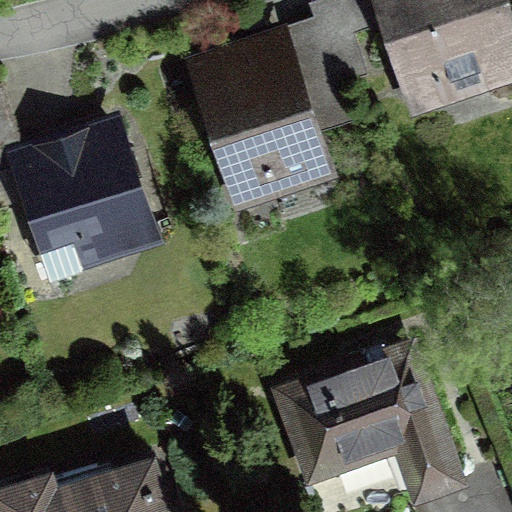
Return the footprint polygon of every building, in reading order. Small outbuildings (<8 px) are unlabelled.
[(511,0),(402,0),(439,110),(511,86),(511,0)] [(290,31),(191,64),(243,216),(341,183),(290,31)] [(122,115),(6,153),(41,260),(75,248),(86,280),(168,253),(122,115)] [(424,350),(278,398),(309,493),(402,463),(417,509),(471,491),(424,350)] [(55,476),(0,492),(0,511),(171,511),(157,463),(60,491),(55,476)]
